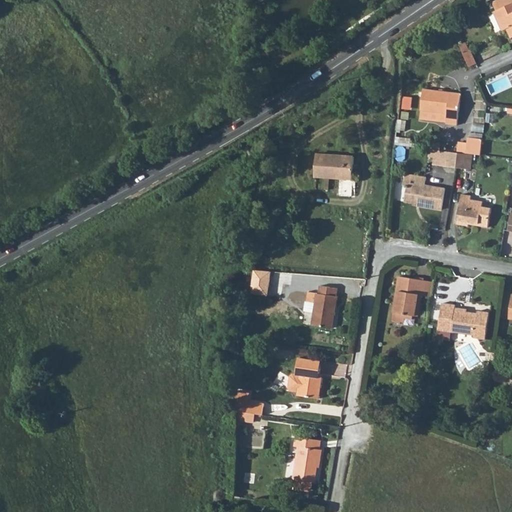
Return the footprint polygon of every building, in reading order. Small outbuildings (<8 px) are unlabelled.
[(511,0),(498,0),(492,3),(495,10),(511,2),(511,0)] [(511,2),(495,10),(493,11),(502,30),(506,28),(510,37),(511,36),(511,2)] [(463,53),(468,50),(466,43),(460,46),(463,53)] [(469,66),(476,63),(470,50),(468,50),(463,53),(469,66)] [(461,93),(423,88),(420,118),(445,121),(445,123),(457,124),(461,93)] [(470,136),(469,142),(467,153),(474,153),(481,154),(483,138),(470,136)] [(459,141),(458,151),(459,152),(467,153),(469,142),(459,141)] [(443,150),(434,149),(432,163),(441,165),(443,150)] [(459,152),(458,151),(443,150),(441,165),(456,167),(459,152)] [(467,153),(459,152),(456,167),(471,170),(474,153),(467,153)] [(353,179),(354,156),(317,154),(315,176),(353,179)] [(405,201),(415,203),(419,204),(419,207),(440,211),(444,189),(426,186),(427,178),(405,174),(403,186),(404,186),(404,188),(407,189),(405,201)] [(468,226),(469,224),(470,221),(474,222),(473,224),(488,227),(491,208),(482,206),(482,202),(471,201),(472,196),(462,194),(457,225),(468,226)] [(271,272),(252,271),(249,294),(268,296),(271,272)] [(424,296),(426,280),(399,276),(392,318),(404,320),(405,313),(418,316),(421,295),(424,296)] [(431,297),(433,281),(426,280),(424,296),(431,297)] [(315,308),(312,324),(331,327),(333,315),(335,315),(338,296),(337,295),(338,288),(321,285),(320,293),(317,293),(315,308)] [(307,307),(315,308),(317,293),(310,291),(307,307)] [(474,338),(486,339),(489,312),(479,311),(478,313),(468,312),(456,310),(456,308),(456,305),(443,303),(440,324),(453,326),(452,332),(475,335),(474,338)] [(319,377),(320,373),(321,361),(299,357),(297,375),(300,376),(298,395),(320,399),(323,378),(319,377)] [(239,389),(237,398),(249,400),(250,391),(239,389)] [(237,398),(235,409),(248,411),(255,412),(263,414),(265,403),(249,400),(237,398)] [(248,411),(235,409),(234,418),(246,420),(248,411)] [(399,414),(408,417),(410,412),(401,409),(399,414)] [(246,420),(254,422),(255,412),(248,411),(246,420)] [(294,479),(315,482),(318,461),(320,461),(322,449),(320,449),(320,440),(296,436),(295,445),(299,446),(294,479)]
